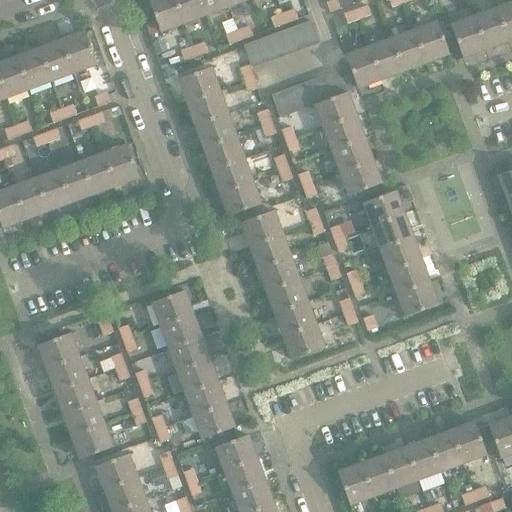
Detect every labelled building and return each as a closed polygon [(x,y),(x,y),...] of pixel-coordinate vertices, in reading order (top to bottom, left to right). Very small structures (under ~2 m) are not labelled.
[(185,26),(175,0),(150,0),(149,1),(161,34),(185,26)] [(175,0),(185,26),(207,17),(200,0),(175,0)] [(226,0),(200,0),(207,17),(230,9),(226,0)] [(226,0),(230,9),(252,1),(251,0),(226,0)] [(339,0),(338,0),(326,4),(330,14),(343,9),(339,0)] [(404,4),(402,0),(388,0),(392,8),(404,4)] [(509,43),(511,41),(511,3),(497,10),(509,43)] [(371,16),(367,7),(355,11),(359,21),(371,16)] [(497,10),(474,18),(487,51),(509,43),(497,10)] [(295,11),(283,15),(287,25),(298,20),(295,11)] [(359,21),(355,11),(343,16),(347,25),(359,21)] [(287,25),(283,15),(271,19),(275,29),(287,25)] [(463,60),(487,51),(474,18),(451,26),(463,60)] [(309,49),(320,44),(312,22),(300,26),(309,49)] [(437,23),(414,31),(426,65),(449,56),(437,23)] [(300,26),(289,30),(297,53),(309,49),(300,26)] [(250,28),(238,32),(242,41),(254,37),(250,28)] [(289,30),(278,34),(286,57),(297,53),(289,30)] [(403,73),(426,65),(414,31),(391,40),(403,73)] [(242,41),(238,32),(226,36),(230,46),(242,41)] [(85,33),(62,41),(75,75),(97,66),(85,33)] [(278,34),(267,39),(275,61),(286,57),(278,34)] [(255,43),(264,65),(275,61),(267,39),(255,43)] [(391,40),(369,48),(381,81),(403,73),(391,40)] [(52,83),(75,75),(62,41),(40,50),(52,83)] [(244,47),(251,66),(252,69),(264,65),(255,43),(244,47)] [(197,58),(208,54),(205,44),(193,49),(197,58)] [(350,68),(358,90),(381,81),(369,48),(346,57),(350,68)] [(197,58),(193,49),(181,53),(185,63),(197,58)] [(40,50),(17,58),(29,91),(52,83),(40,50)] [(0,80),(7,100),(29,91),(17,58),(0,64),(0,80)] [(241,69),(245,81),(255,77),(252,69),(251,66),(241,69)] [(358,90),(350,68),(340,72),(348,93),(358,90)] [(187,104),(221,92),(212,69),(179,81),(187,104)] [(348,93),(340,72),(329,76),(337,98),(348,94),(348,93)] [(337,98),(329,76),(318,80),(326,102),(337,98)] [(255,77),(245,81),(250,93),(259,89),(255,77)] [(326,102),(318,80),(306,84),(314,106),(315,106),(326,102)] [(314,106),(306,84),(295,88),(303,110),(314,106)] [(303,110),(295,88),(284,92),(292,114),(303,110)] [(187,104),(196,127),(229,115),(221,92),(187,104)] [(284,92),(273,96),(281,119),(292,114),(284,92)] [(98,108),(111,104),(107,94),(94,99),(98,108)] [(326,102),(315,106),(323,129),(357,116),(348,94),(337,98),(326,102)] [(73,106),(61,111),(65,121),(77,116),(73,106)] [(65,121),(61,111),(50,115),(53,125),(65,121)] [(272,122),(268,111),(258,114),(263,126),(272,122)] [(105,123),(102,114),(90,118),(93,127),(105,123)] [(196,127),(204,149),(237,137),(229,115),(196,127)] [(365,139),(357,116),(323,129),(332,152),(365,139)] [(93,127),(90,118),(78,122),(81,132),(93,127)] [(272,122),(263,126),(267,138),(277,134),(272,122)] [(28,123),(16,128),(20,137),(32,133),(28,123)] [(282,131),(286,143),(296,139),(292,127),(282,131)] [(4,132),(8,142),(20,137),(16,128),(4,132)] [(45,134),(48,144),(60,139),(57,130),(45,134)] [(45,134),(33,139),(36,148),(48,144),(45,134)] [(204,149),(212,172),(245,159),(237,137),(204,149)] [(296,139),(286,143),(290,155),(300,151),(296,139)] [(332,152),(340,174),(373,162),(365,139),(332,152)] [(15,156),(12,146),(0,150),(0,151),(3,161),(15,156)] [(127,146),(104,154),(116,188),(139,180),(127,146)] [(104,154),(81,163),(94,196),(116,188),(104,154)] [(289,167),(285,156),(275,159),(279,171),(289,167)] [(212,172),(220,194),(254,182),(245,159),(212,172)] [(382,185),(373,162),(340,174),(349,197),(382,185)] [(71,205),(94,196),(81,163),(59,171),(71,205)] [(289,167),(279,171),(283,183),(293,179),(289,167)] [(59,171),(36,180),(49,213),(71,205),(59,171)] [(506,201),(511,198),(511,172),(498,177),(506,201)] [(298,176),(303,188),(312,185),(308,173),(298,176)] [(36,180),(14,188),(26,221),(49,213),(36,180)] [(254,182),(220,194),(229,218),(262,205),(254,182)] [(303,188),(307,200),(317,196),(312,185),(303,188)] [(26,221),(14,188),(0,193),(0,222),(3,230),(26,221)] [(405,216),(396,193),(363,205),(372,228),(405,216)] [(320,221),(316,209),(306,213),(311,225),(320,221)] [(249,247),(283,235),(274,212),(241,224),(249,247)] [(413,238),(405,216),(372,228),(380,250),(413,238)] [(320,221),(311,225),(315,237),(325,233),(320,221)] [(330,230),(334,242),(344,238),(340,226),(330,230)] [(291,257),(283,235),(249,247),(258,270),(291,257)] [(344,238),(334,242),(339,253),(348,250),(344,238)] [(380,250),(388,273),(421,261),(413,238),(380,250)] [(327,270),(337,266),(332,254),(323,258),(327,270)] [(258,270),(266,292),(300,280),(291,257),(258,270)] [(388,273),(397,295),(430,283),(421,261),(388,273)] [(332,282),(341,278),(337,266),(327,270),(332,282)] [(347,275),(351,287),(361,283),(356,271),(347,275)] [(308,302),(300,280),(266,292),(274,315),(308,302)] [(361,283),(351,287),(355,299),(365,295),(361,283)] [(430,283),(397,295),(405,318),(438,306),(430,283)] [(160,328),(193,315),(185,292),(151,305),(160,328)] [(344,315),(354,311),(349,299),(340,303),(344,315)] [(274,315),(283,337),(316,325),(308,302),(274,315)] [(349,327),(358,323),(354,311),(344,315),(349,327)] [(160,328),(168,350),(202,338),(193,315),(160,328)] [(363,320),(368,332),(377,329),(373,316),(363,320)] [(113,334),(109,321),(99,324),(104,337),(113,334)] [(316,325),(283,337),(291,360),(325,348),(316,325)] [(119,330),(123,342),(133,339),(128,327),(119,330)] [(46,370),(79,357),(71,335),(38,347),(46,370)] [(210,360),(202,338),(168,350),(176,372),(210,360)] [(123,342),(127,354),(137,351),(133,339),(123,342)] [(125,367),(121,355),(112,358),(116,370),(125,367)] [(46,370),(54,392),(88,380),(79,357),(46,370)] [(176,372),(185,395),(218,383),(210,360),(176,372)] [(125,367),(116,370),(120,382),(130,379),(125,367)] [(135,375),(139,387),(149,384),(145,372),(135,375)] [(96,403),(88,380),(54,392),(63,415),(96,403)] [(227,405),(218,383),(185,395),(193,418),(227,405)] [(139,387),(144,399),(154,396),(149,384),(139,387)] [(142,412),(138,400),(128,403),(133,415),(142,412)] [(63,415),(71,438),(105,425),(96,403),(63,415)] [(227,405),(193,418),(202,441),(235,428),(227,405)] [(142,412),(133,415),(137,427),(146,424),(142,412)] [(152,420),(156,432),(166,429),(161,417),(152,420)] [(511,420),(511,419),(489,428),(501,461),(511,456),(511,420)] [(451,432),(463,466),(486,457),(474,424),(451,432)] [(71,438),(80,461),(113,448),(105,425),(71,438)] [(166,429),(156,432),(160,444),(170,441),(166,429)] [(451,432),(428,441),(440,474),(463,466),(451,432)] [(223,472),(257,459),(248,437),(215,449),(223,472)] [(418,483),(440,474),(428,441),(405,449),(418,483)] [(405,449),(383,457),(395,491),(418,483),(405,449)] [(174,465),(170,454),(160,457),(164,469),(174,465)] [(104,491),(137,479),(129,456),(96,468),(104,491)] [(383,457),(361,465),(373,499),(395,491),(383,457)] [(265,482),(257,459),(223,472),(232,494),(265,482)] [(174,465),(164,469),(169,481),(178,477),(174,465)] [(373,499),(361,465),(338,474),(350,507),(373,499)] [(193,471),(183,474),(188,486),(197,483),(193,471)] [(104,491),(112,511),(116,511),(146,501),(137,479),(104,491)] [(265,482),(232,494),(238,511),(253,511),(273,505),(265,482)] [(202,494),(197,483),(188,486),(192,498),(202,494)] [(486,489),(474,493),(477,503),(489,499),(486,489)] [(477,503),(474,493),(462,498),(465,507),(477,503)] [(186,511),(191,511),(186,499),(177,502),(180,511),(186,511)] [(502,500),(490,505),(492,511),(500,511),(506,510),(502,500)] [(149,511),(146,501),(116,511),(149,511)]
